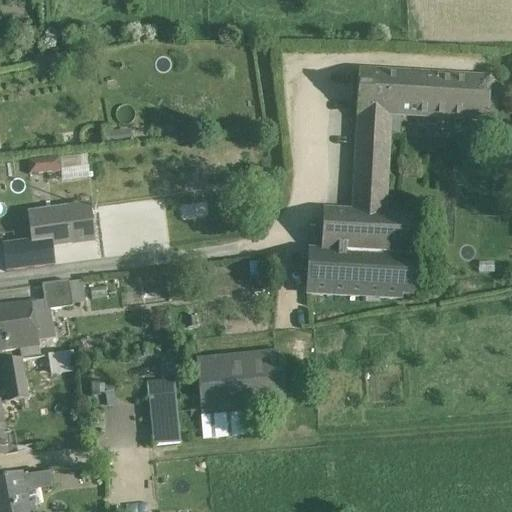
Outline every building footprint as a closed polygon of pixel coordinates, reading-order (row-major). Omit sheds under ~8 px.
[(490,81),(358,72),(355,115),(388,117),(487,124),(490,81)] [(388,117),(355,115),(348,214),(381,216),(388,117)] [(59,159),(27,162),(29,176),(60,174),(59,159)] [(87,208),(66,211),(70,245),(92,242),(87,208)] [(66,211),(27,217),(32,252),(50,250),(49,248),(70,245),(66,211)] [(348,214),(320,213),(317,261),(305,260),(303,295),(401,301),(401,297),(410,297),(415,218),(381,216),(348,214)] [(68,283),(41,287),(43,303),(44,313),(48,312),(71,309),(68,283)] [(43,303),(0,308),(0,324),(32,320),(36,341),(54,338),(48,312),(44,313),(43,303)] [(32,320),(0,324),(0,353),(38,348),(36,341),(32,320)] [(280,353),(195,361),(200,417),(243,413),(286,409),(280,353)] [(71,355),(48,357),(50,374),(73,372),(71,355)] [(21,361),(0,363),(7,402),(27,399),(21,361)] [(174,398),(147,400),(149,419),(176,417),(174,398)] [(243,413),(202,417),(204,437),(245,433),(243,413)] [(176,417),(149,419),(152,447),(179,444),(176,417)] [(19,480),(0,482),(0,511),(31,511),(30,505),(24,506),(21,491),(49,487),(47,477),(19,481),(19,480)]
